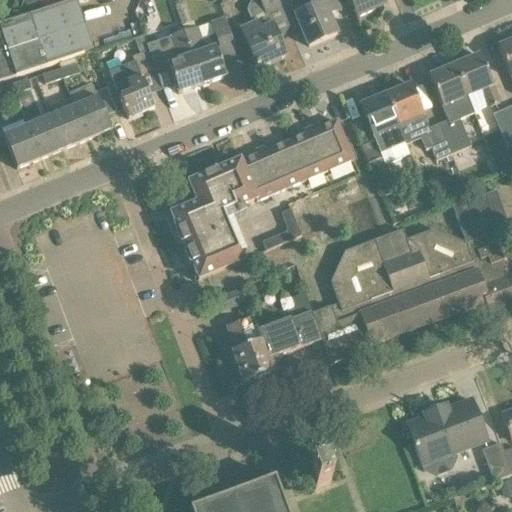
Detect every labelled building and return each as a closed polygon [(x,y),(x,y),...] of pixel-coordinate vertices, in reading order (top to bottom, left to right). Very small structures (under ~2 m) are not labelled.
[(39,3),(35,0),(28,0),(24,5),(33,12),(39,3)] [(280,12),(275,0),(257,0),(265,18),(280,12)] [(335,1),(334,0),(294,0),(290,7),(295,17),(308,49),(336,38),(323,7),(335,1)] [(347,0),(357,20),(384,8),(380,0),(347,0)] [(0,82),(14,79),(84,56),(68,5),(0,26),(0,82)] [(268,21),(240,33),(240,34),(246,46),(256,71),(284,60),(268,21)] [(211,28),(215,39),(200,44),(196,33),(184,38),(201,89),(225,80),(219,64),(236,58),(234,51),(229,38),(224,24),(211,28)] [(234,51),(246,46),(240,34),(229,38),(234,51)] [(173,85),(177,97),(201,89),(184,38),(146,50),(148,54),(153,71),(160,90),(173,85)] [(135,42),(141,56),(145,55),(148,54),(146,50),(142,39),(135,42)] [(511,85),(511,44),(497,51),(511,85)] [(120,70),(126,86),(115,90),(128,122),(154,111),(141,81),(153,76),(145,55),(141,56),(131,60),(133,65),(120,70)] [(454,69),(467,99),(481,93),(489,111),(499,106),(479,58),(454,69)] [(58,71),(62,82),(79,76),(76,66),(58,71)] [(440,110),(446,123),(438,127),(450,157),(470,149),(452,106),(467,99),(454,69),(428,80),(441,109),(440,110)] [(62,82),(58,71),(41,76),(44,87),(62,82)] [(10,87),(13,97),(30,92),(27,81),(10,87)] [(0,100),(13,97),(10,87),(0,89),(0,100)] [(450,157),(438,127),(428,131),(410,87),(385,98),(397,129),(405,146),(405,147),(420,141),(425,153),(430,151),(436,164),(450,157)] [(379,157),(405,146),(397,129),(385,98),(359,109),(379,157)] [(97,101),(74,110),(87,143),(111,133),(97,101)] [(63,152),(50,120),(45,107),(21,117),(26,130),(40,162),(63,152)] [(511,110),(511,109),(492,118),(506,151),(511,148),(511,110)] [(87,143),(74,110),(50,120),(63,152),(87,143)] [(352,164),(336,126),(336,125),(318,132),(316,127),(310,130),(328,174),(352,164)] [(26,130),(3,139),(16,172),(40,162),(26,130)] [(305,184),(328,174),(310,130),(302,133),(304,138),(288,145),(305,184)] [(281,194),(305,184),(288,145),(270,152),(268,147),(262,150),(281,194)] [(240,165),(257,205),(281,194),(262,150),(254,154),(256,158),(240,165)] [(397,193),(383,159),(367,166),(381,200),(397,193)] [(242,264),(222,217),(234,212),(238,220),(244,217),(241,209),(255,203),(255,205),(257,205),(240,165),(239,163),(188,185),(196,206),(170,217),(198,283),(242,264)] [(400,233),(373,244),(343,255),(329,286),(336,307),(310,317),(321,343),(330,368),(369,354),(366,347),(369,346),(369,348),(496,301),(500,310),(511,305),(511,278),(509,280),(503,263),(505,263),(495,235),(509,230),(495,193),(451,210),(465,246),(434,232),(404,243),(400,233)] [(291,212),(282,216),(285,223),(295,219),(291,212)] [(298,227),(295,219),(285,223),(288,231),(298,227)] [(286,235),(290,244),(303,239),(298,227),(288,231),(290,231),(288,236),(286,235)] [(278,238),(282,248),(290,244),(286,235),(278,238)] [(278,238),(271,242),(274,251),(282,248),(278,238)] [(266,254),(274,251),(271,242),(263,245),(266,254)] [(220,314),(245,305),(241,292),(215,302),(220,314)] [(321,343),(310,317),(309,315),(289,323),(257,335),(261,344),(256,346),(248,322),(226,330),(235,354),(231,355),(242,386),(273,374),(269,363),(321,343)] [(457,462),(455,457),(487,446),(471,403),(446,412),(445,409),(438,411),(439,413),(431,416),(430,414),(423,417),(425,420),(406,428),(422,470),(423,474),(435,480),(451,474),(457,462)] [(511,444),(511,414),(502,418),(511,444)] [(511,478),(499,446),(481,453),(493,485),(511,478)] [(309,477),(314,491),(330,486),(324,471),(309,477)] [(284,511),(274,481),(190,511),(284,511)] [(511,482),(500,487),(504,499),(511,496),(511,482)]
